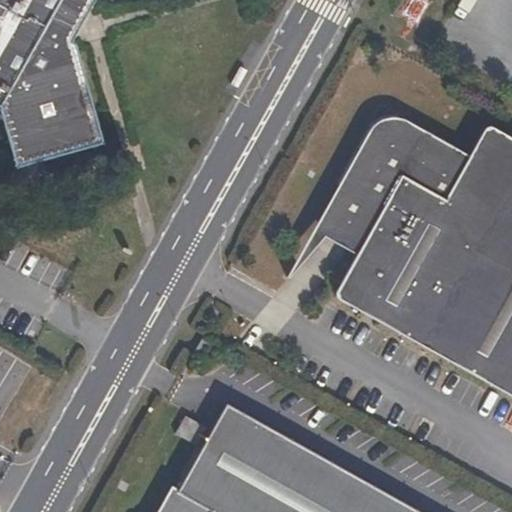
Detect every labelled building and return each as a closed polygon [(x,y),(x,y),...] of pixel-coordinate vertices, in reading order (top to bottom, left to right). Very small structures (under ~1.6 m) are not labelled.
[(0,0),(0,127),(8,143),(25,135),(45,172),(75,157),(59,128),(86,114),(67,45),(93,0),(0,0)] [(75,157),(95,146),(86,114),(59,128),(75,157)] [(349,186),(336,222),(330,238),(361,255),(337,297),(511,394),(511,136),(492,125),(474,157),(426,129),(411,120),(404,118),(396,117),(389,119),(383,122),(377,126),(344,183),(349,186)] [(28,181),(45,172),(25,135),(8,143),(28,181)] [(291,276),(294,278),(330,238),(336,222),(349,186),(344,183),(325,216),(291,276)] [(437,511),(232,398),(184,484),(168,511),(437,511)] [(168,511),(184,484),(175,479),(157,511),(168,511)]
